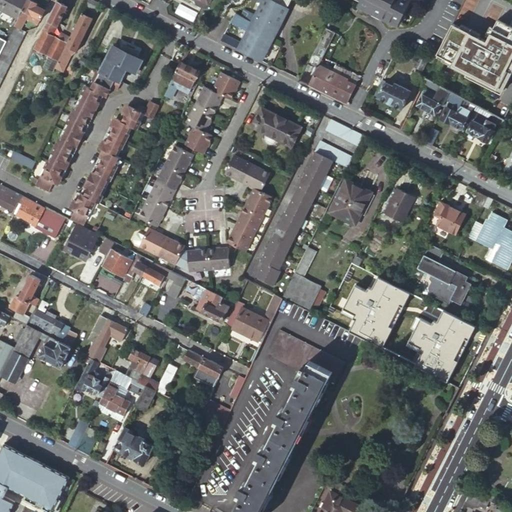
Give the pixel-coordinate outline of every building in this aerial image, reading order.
[(0,0),(0,8),(18,18),(26,0),(0,0)] [(26,0),(18,18),(0,53),(0,79),(2,80),(25,33),(20,30),(25,20),(28,15),(40,21),(44,11),(43,10),(38,8),(38,6),(35,4),(36,3),(30,0),(26,0)] [(97,11),(101,3),(93,0),(88,0),(86,5),(97,11)] [(291,0),(264,0),(264,1),(256,16),(244,10),(241,16),(235,13),(230,22),(236,26),(248,32),(241,44),(223,35),(220,41),(233,47),(259,61),(287,8),(291,0)] [(355,0),(353,3),(378,16),(393,25),(405,0),(355,0)] [(58,1),(48,20),(58,25),(68,6),(58,1)] [(92,20),(82,14),(70,37),(67,43),(65,46),(75,51),(92,20)] [(37,26),(40,21),(28,15),(25,20),(37,26)] [(48,20),(43,30),(52,35),(58,25),(48,20)] [(436,59),(502,93),(511,74),(511,33),(511,32),(511,29),(498,22),(486,43),(453,26),(436,59)] [(316,70),(319,64),(335,33),(326,28),(306,64),(316,70)] [(42,53),(58,61),(63,51),(65,46),(67,43),(58,38),(52,35),(43,30),(34,49),(37,51),(36,53),(41,56),(42,53)] [(61,33),(58,38),(67,43),(70,37),(61,33)] [(115,45),(101,72),(121,81),(126,69),(136,74),(143,59),(115,45)] [(63,51),(58,61),(65,65),(70,56),(75,51),(65,46),(63,51)] [(422,71),(428,59),(421,55),(415,67),(422,71)] [(85,64),(87,60),(81,57),(75,68),(81,71),(85,64)] [(62,72),(65,65),(58,61),(54,68),(62,72)] [(180,64),(174,77),(172,81),(191,90),(199,73),(180,64)] [(298,80),(308,85),(316,70),(306,64),(298,80)] [(308,85),(346,104),(355,86),(345,80),(346,78),(319,64),(316,70),(308,85)] [(113,89),(119,92),(123,83),(121,81),(101,72),(98,70),(94,80),(89,78),(85,87),(104,96),(109,98),(113,89)] [(220,73),(211,91),(221,96),(229,100),(238,82),(220,73)] [(386,80),(382,78),(374,95),(377,96),(386,80)] [(394,84),(386,80),(377,96),(401,109),(411,90),(395,82),(394,84)] [(191,90),(172,81),(169,88),(172,90),(173,88),(188,95),(191,90)] [(104,96),(85,87),(77,101),(97,111),(104,96)] [(221,96),(211,91),(202,87),(184,123),(193,127),(203,132),(221,96)] [(432,99),(422,94),(417,104),(435,113),(440,103),(443,105),(450,93),(438,87),(432,99)] [(464,110),(468,103),(450,93),(443,105),(443,107),(446,108),(440,119),(448,124),(449,123),(459,129),(468,112),(464,110)] [(97,111),(77,101),(70,116),(89,125),(97,111)] [(149,109),(146,115),(153,119),(160,106),(151,101),(147,108),(149,109)] [(134,127),(139,130),(146,115),(149,109),(147,108),(146,108),(140,104),(137,110),(128,105),(127,105),(120,120),(132,126),(134,127)] [(300,126),(259,106),(249,127),(262,133),(262,136),(262,138),(263,139),(264,140),(266,141),(268,141),(269,142),(271,141),(272,141),(273,140),(274,139),(290,147),(300,126)] [(410,115),(408,113),(399,130),(407,134),(414,121),(408,119),(410,115)] [(495,124),(475,114),(466,131),(477,136),(477,137),(487,142),(493,131),(492,130),(495,124)] [(89,125),(70,116),(62,131),(81,141),(89,125)] [(107,132),(126,142),(130,134),(128,133),(132,126),(120,120),(114,117),(107,132)] [(346,126),(332,119),(326,131),(358,148),(364,135),(346,126)] [(203,132),(193,127),(184,145),(202,155),(211,136),(203,132)] [(424,143),(429,145),(437,132),(431,129),(424,143)] [(62,131),(54,146),(74,156),(81,141),(62,131)] [(122,150),(126,142),(107,132),(99,147),(103,149),(117,156),(120,149),(122,150)] [(347,169),(353,158),(321,142),(316,153),(333,162),(347,169)] [(54,146),(47,160),(67,170),(74,156),(54,146)] [(191,155),(173,146),(137,218),(156,228),(191,155)] [(115,174),(122,158),(119,157),(117,156),(103,149),(95,164),(115,174)] [(12,151),(9,158),(20,164),(30,169),(34,162),(12,151)] [(333,162),(316,153),(315,152),(308,166),(326,175),(333,162)] [(223,174),(252,189),(259,193),(269,174),(232,155),(223,174)] [(36,181),(34,185),(50,193),(56,183),(59,185),(67,170),(47,160),(36,181)] [(95,164),(88,179),(105,187),(108,180),(111,182),(115,174),(95,164)] [(326,175),(308,166),(301,180),(319,189),(326,192),(333,179),(326,175)] [(441,188),(444,182),(433,176),(430,183),(441,188)] [(81,194),(97,202),(100,204),(105,195),(102,194),(105,187),(88,179),(81,194)] [(319,189),(301,180),(294,194),(312,203),(319,189)] [(374,196),(346,183),(342,190),(340,189),(336,198),(338,200),(331,213),(355,226),(361,216),(364,217),(374,196)] [(13,191),(0,184),(0,205),(12,212),(21,195),(13,191)] [(415,196),(397,187),(396,188),(394,187),(382,211),(402,221),(415,196)] [(259,193),(252,189),(226,243),(245,252),(271,199),(259,193)] [(77,192),(70,207),(76,209),(71,219),(85,226),(97,202),(81,194),(77,192)] [(488,197),(481,193),(476,202),(484,206),(488,197)] [(306,217),(312,203),(294,194),(287,207),(306,217)] [(33,227),(44,233),(52,217),(45,214),(41,212),(44,207),(25,197),(17,213),(35,223),(33,227)] [(488,197),(484,206),(490,209),(494,200),(488,197)] [(440,218),(447,204),(440,201),(433,215),(440,218)] [(466,214),(447,204),(440,218),(437,224),(456,233),(466,214)] [(306,217),(287,207),(280,221),(299,231),(306,217)] [(62,223),(64,217),(48,209),(45,214),(52,217),(62,223)] [(506,220),(490,212),(476,241),(491,249),(493,243),(499,246),(491,261),(504,268),(511,253),(511,232),(510,231),(508,234),(500,230),(506,220)] [(54,238),(62,223),(52,217),(44,233),(54,238)] [(292,245),(299,231),(280,221),(273,235),(292,245)] [(93,243),(98,234),(77,224),(73,233),(93,243)] [(183,247),(147,229),(138,248),(174,266),(183,247)] [(84,260),(93,243),(73,233),(72,232),(63,250),(84,260)] [(292,245),(273,235),(266,249),(285,259),(292,245)] [(114,243),(104,238),(97,251),(107,256),(111,249),(114,243)] [(440,263),(445,252),(432,245),(426,256),(440,263)] [(227,248),(186,251),(188,273),(228,269),(227,248)] [(308,248),(295,274),(304,279),(317,253),(308,248)] [(107,256),(102,266),(123,276),(131,260),(111,249),(107,256)] [(278,272),(285,259),(266,249),(259,262),(263,264),(278,272)] [(126,274),(132,277),(135,272),(160,284),(165,274),(167,276),(169,271),(136,254),(126,274)] [(440,263),(426,256),(425,255),(419,268),(433,275),(448,283),(449,282),(457,286),(450,299),(453,300),(461,304),(470,284),(466,282),(468,277),(440,263)] [(278,272),(263,264),(256,278),(271,286),(278,272)] [(363,270),(351,264),(338,289),(345,293),(351,280),(357,283),(363,270)] [(177,275),(169,271),(167,276),(175,280),(177,275)] [(132,277),(126,274),(123,280),(129,283),(132,277)] [(295,274),(282,299),(310,313),(313,308),(321,291),(323,288),(304,279),(295,274)] [(35,309),(39,301),(31,296),(39,281),(29,275),(17,298),(17,299),(27,304),(35,309)] [(186,280),(177,275),(175,280),(168,294),(177,298),(186,280)] [(448,283),(433,275),(430,281),(432,284),(429,290),(431,296),(450,306),(453,300),(450,299),(457,286),(449,282),(448,283)] [(236,305),(199,286),(193,297),(201,301),(197,310),(222,323),(230,308),(234,310),(236,305)] [(327,294),(321,291),(313,308),(319,310),(327,294)] [(17,299),(17,298),(14,296),(8,308),(15,311),(21,314),(27,304),(17,299)] [(282,299),(276,296),(271,308),(277,311),(282,299)] [(226,325),(233,329),(243,308),(246,303),(239,300),(236,305),(234,310),(226,325)] [(140,314),(147,317),(150,310),(144,306),(140,314)] [(233,329),(261,344),(271,323),(266,320),(243,308),(233,329)] [(268,317),(273,320),(277,311),(271,308),(266,316),(268,317)] [(10,317),(0,311),(0,324),(5,327),(10,317)] [(11,318),(13,319),(27,325),(30,319),(21,314),(15,311),(11,318)] [(69,330),(70,329),(37,312),(33,320),(58,333),(54,340),(62,344),(69,330)] [(89,357),(108,320),(101,317),(82,354),(89,357)] [(58,333),(33,320),(29,327),(42,333),(49,337),(54,340),(58,333)] [(128,330),(108,320),(89,357),(92,359),(97,362),(109,337),(121,343),(128,330)] [(439,322),(431,337),(433,338),(427,350),(449,361),(454,349),(452,348),(460,333),(439,322)] [(42,333),(29,327),(28,326),(16,349),(15,350),(29,358),(40,338),(42,333)] [(75,334),(69,330),(62,344),(68,347),(75,334)] [(346,365),(279,331),(267,357),(299,374),(294,384),(297,385),(282,415),(279,413),(276,420),(279,422),(263,452),(260,450),(257,457),(260,458),(244,488),(241,487),(238,493),(241,495),(232,511),(260,511),(328,382),(336,385),(346,365)] [(40,338),(47,342),(49,337),(42,333),(40,338)] [(433,338),(431,337),(428,335),(422,347),(427,350),(433,338)] [(68,347),(62,344),(54,340),(49,337),(47,342),(39,357),(61,368),(71,348),(68,347)] [(0,377),(15,350),(16,349),(0,340),(0,377)] [(29,358),(15,350),(0,377),(16,384),(29,358)] [(143,373),(150,359),(133,351),(129,359),(133,361),(129,367),(135,370),(131,379),(138,383),(143,373)] [(218,380),(223,369),(189,351),(183,362),(201,371),(218,380)] [(158,363),(150,359),(143,373),(151,377),(158,363)] [(156,392),(164,396),(177,369),(170,365),(161,382),(156,392)] [(129,367),(125,376),(131,379),(135,370),(129,367)] [(101,379),(85,371),(83,376),(87,378),(83,387),(98,395),(104,384),(107,385),(110,378),(103,375),(101,379)] [(197,378),(214,387),(218,380),(201,371),(197,378)] [(125,376),(117,372),(101,403),(100,404),(123,416),(129,404),(124,401),(126,398),(122,396),(131,379),(125,376)] [(146,387),(156,392),(161,382),(151,377),(143,373),(138,383),(146,387)] [(87,378),(83,376),(78,385),(83,387),(87,378)] [(230,395),(236,398),(245,380),(238,377),(230,395)] [(151,400),(156,392),(146,387),(136,406),(145,411),(147,406),(149,408),(153,401),(151,400)] [(200,415),(223,426),(229,412),(207,401),(200,415)] [(77,450),(87,430),(89,425),(80,420),(67,445),(77,450)] [(56,426),(51,437),(60,441),(65,431),(56,426)] [(124,429),(114,449),(143,464),(152,446),(143,442),(146,437),(140,434),(137,439),(130,435),(131,432),(124,429)] [(77,450),(89,456),(96,442),(94,441),(97,435),(87,430),(77,450)] [(0,511),(9,511),(15,502),(3,496),(8,487),(27,496),(28,494),(39,499),(38,501),(53,509),(69,477),(53,469),(53,470),(44,466),(44,465),(25,455),(24,456),(17,453),(18,452),(3,444),(0,450),(0,511)] [(347,490),(336,484),(332,493),(330,492),(319,511),(356,511),(359,507),(342,499),(347,490)] [(489,500),(469,489),(464,501),(475,507),(477,504),(485,508),(489,500)]
